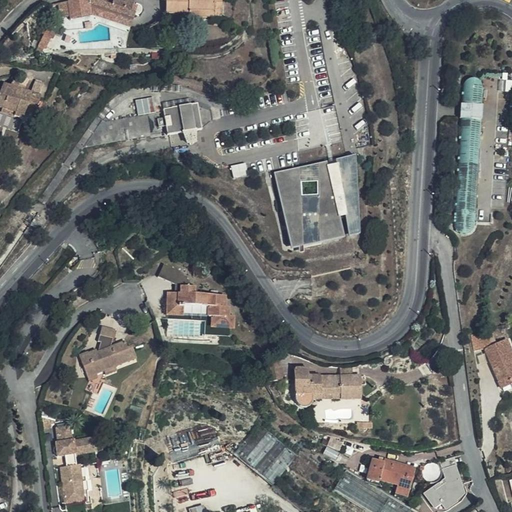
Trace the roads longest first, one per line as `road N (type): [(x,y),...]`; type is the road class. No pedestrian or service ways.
road 1 (tertiary): [(419,230),(414,295),(400,325),(357,349),(336,349),(284,321),(222,227),(193,200),(125,190),(65,224)]
road 2 (residential): [(65,224),(92,257),(40,312),(14,371),(33,425),(43,511)]
road 3 (residential): [(419,230),(444,258),(462,411),(492,511)]
road 4 (tertiary): [(437,22),(419,230)]
road 5 (unknown): [(17,381),(9,400),(10,511)]
